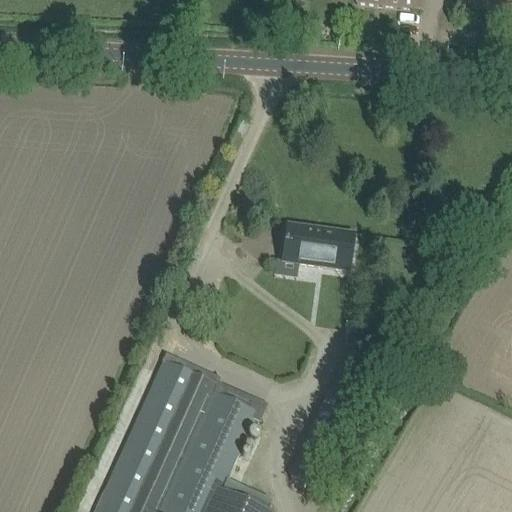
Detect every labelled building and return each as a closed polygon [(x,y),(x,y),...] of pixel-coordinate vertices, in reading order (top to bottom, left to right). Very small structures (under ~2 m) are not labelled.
[(357,0),(357,6),(422,13),(423,0),(357,0)] [(511,0),(469,0),(468,13),(511,16),(511,0)] [(349,274),(352,258),(354,238),(287,229),(282,264),(349,274)] [(206,308),(201,319),(210,322),(214,312),(206,308)] [(349,352),(291,480),(320,493),(378,365),(349,352)] [(264,511),(223,494),(258,417),(249,413),(254,402),(218,386),(216,389),(164,365),(97,511),(264,511)]
